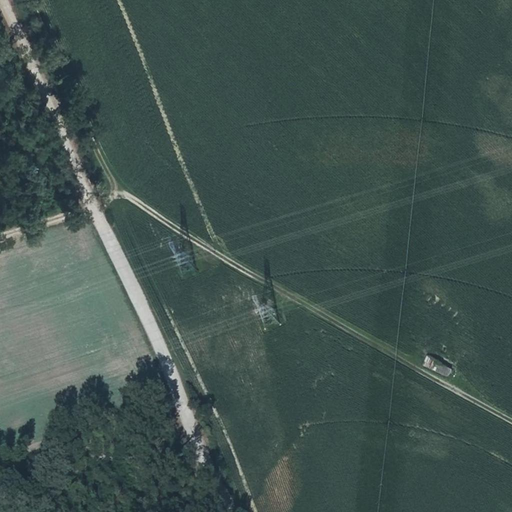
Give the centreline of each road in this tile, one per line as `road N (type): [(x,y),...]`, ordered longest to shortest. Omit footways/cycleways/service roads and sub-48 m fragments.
road 1 (track): [(230,511),(99,218),(113,187),(27,0)]
road 2 (track): [(113,187),(197,245),(511,423)]
